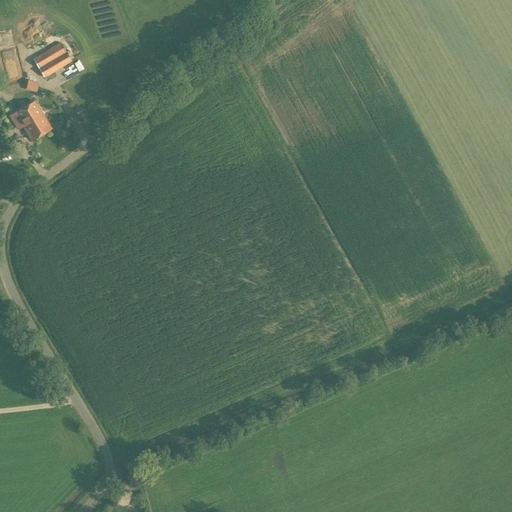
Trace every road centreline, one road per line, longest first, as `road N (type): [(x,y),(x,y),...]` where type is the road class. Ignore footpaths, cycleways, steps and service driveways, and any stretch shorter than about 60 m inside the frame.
road 1 (unclassified): [(17,199),(284,0)]
road 2 (unclassified): [(82,511),(105,480),(104,448),(25,319),(0,254)]
